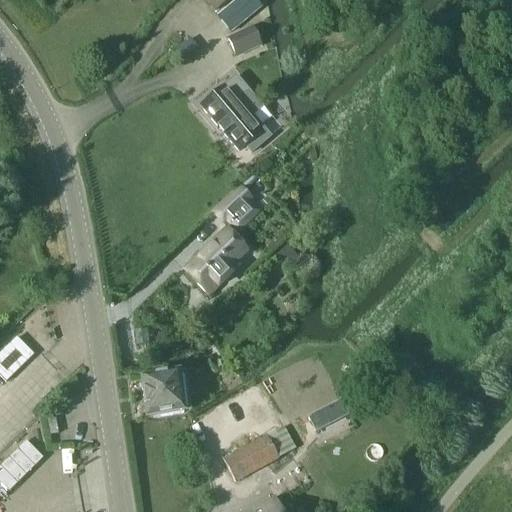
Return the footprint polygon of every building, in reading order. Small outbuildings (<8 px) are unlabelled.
[(200,0),(214,13),(225,0),(200,0)] [(253,0),(237,0),(216,18),(230,34),(260,9),(253,0)] [(235,58),(259,48),(251,30),(228,40),(235,58)] [(172,53),(180,64),(197,51),(188,41),(172,53)] [(260,133),(259,132),(271,121),(258,106),(257,107),(234,79),(222,89),(225,93),(202,111),(237,153),(260,133)] [(224,226),(226,225),(235,234),(257,213),(247,204),(249,202),(237,191),(213,215),(224,226)] [(226,271),(244,253),(225,234),(184,273),(207,297),(230,275),(226,271)] [(300,263),(286,247),(275,257),(288,270),(291,271),(300,263)] [(0,371),(17,353),(4,341),(0,345),(0,371)] [(144,420),(182,415),(177,374),(140,379),(144,420)] [(319,412),(324,420),(336,412),(332,405),(319,412)] [(264,439),(222,462),(234,483),(276,460),(264,439)] [(358,456),(372,470),(388,455),(374,441),(358,456)] [(0,486),(8,494),(41,461),(24,444),(0,468),(0,486)] [(278,511),(273,502),(251,511),(278,511)]
